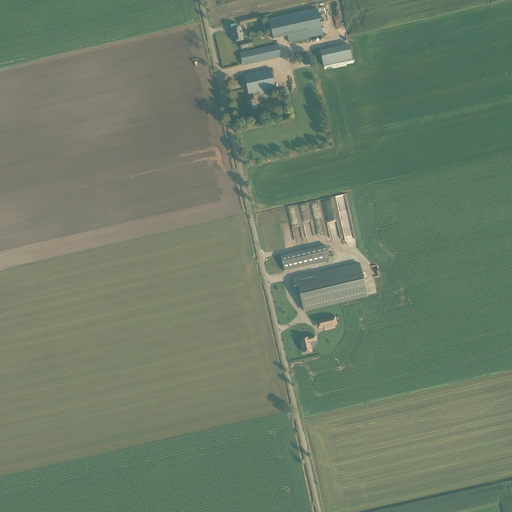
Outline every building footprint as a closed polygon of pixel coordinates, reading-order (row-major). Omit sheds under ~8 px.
[(274,40),(288,37),(289,43),(323,35),(317,9),(269,20),(274,40)] [(244,43),(243,41),(244,40),(242,35),(243,35),(242,32),(240,27),(231,29),(235,43),(240,41),(240,44),(241,49),(252,47),(251,41),(244,43)] [(240,53),(242,65),(284,56),(282,44),(240,53)] [(320,52),(323,66),(353,60),(349,45),(320,52)] [(244,75),(249,95),(250,102),(248,102),(249,110),(257,108),(255,100),(254,95),(276,90),(271,69),(244,75)] [(281,257),(284,271),(314,265),(330,262),(326,246),(281,257)] [(292,278),(296,296),(300,295),(304,311),(367,296),(360,265),(316,275),(316,272),(292,278)] [(322,320),(324,327),(337,324),(335,317),(322,320)] [(308,338),(300,340),(303,353),(305,352),(305,353),(308,353),(308,352),(312,351),(311,346),(312,346),(312,345),(313,344),(313,343),(313,342),(316,341),(315,336),(308,338)]
